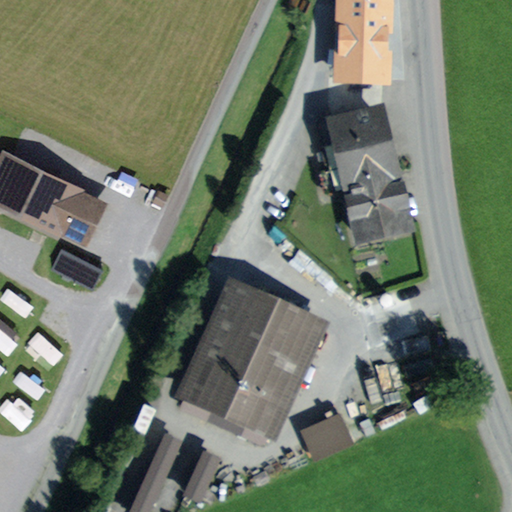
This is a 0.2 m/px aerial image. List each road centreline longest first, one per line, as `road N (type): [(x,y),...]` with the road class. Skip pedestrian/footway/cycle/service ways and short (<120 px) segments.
road 1 (residential): [(34,511),(268,0)]
road 2 (tertiary): [(423,0),(438,192),(461,320),(511,441)]
